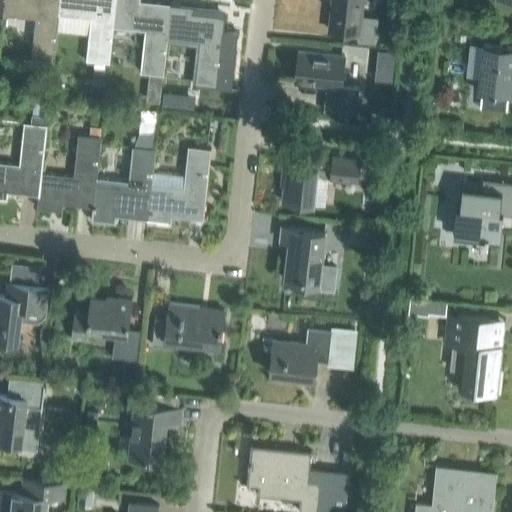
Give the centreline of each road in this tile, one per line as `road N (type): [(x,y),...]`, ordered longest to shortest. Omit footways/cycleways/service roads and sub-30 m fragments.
road 1 (residential): [(0,234),(212,263),(232,258),(263,0)]
road 2 (residential): [(200,511),(206,437),(219,413),(242,407),(511,439)]
